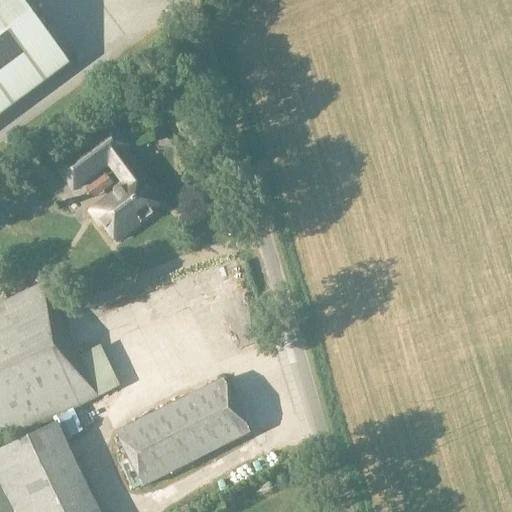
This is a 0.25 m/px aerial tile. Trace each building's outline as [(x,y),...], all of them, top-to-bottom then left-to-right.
[(19,0),(0,0),(0,116),(68,66),(19,0)] [(114,123),(55,168),(72,191),(107,164),(124,186),(90,212),(101,226),(103,224),(116,241),(153,213),(151,210),(160,203),(141,178),(144,176),(125,151),(131,146),(114,123)] [(85,190),(92,200),(112,185),(105,175),(85,190)] [(0,444),(52,420),(55,426),(0,452),(0,511),(96,511),(63,443),(71,440),(70,438),(82,432),(73,410),(96,398),(41,285),(0,305),(0,444)] [(115,434),(143,490),(250,436),(222,380),(115,434)]
